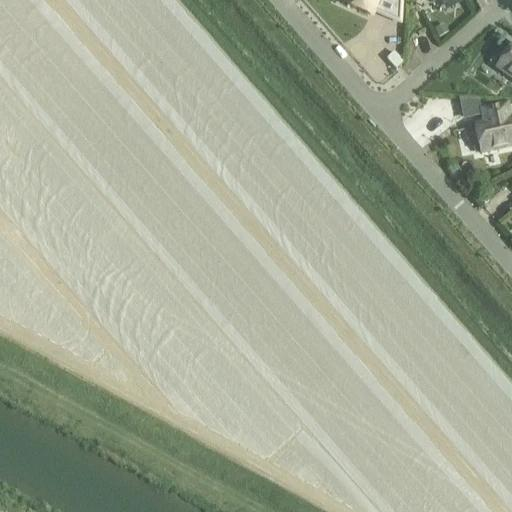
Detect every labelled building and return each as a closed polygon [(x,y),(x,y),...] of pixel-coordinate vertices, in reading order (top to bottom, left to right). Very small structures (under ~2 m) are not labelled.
[(341,0),(347,2),(346,6),(370,17),(372,12),(399,24),(400,0),(341,0)] [(443,27),(434,32),(438,40),(447,36),(443,27)] [(511,47),(497,69),(511,79),(511,47)] [(395,72),(403,65),(394,55),(386,62),(395,72)] [(477,101),(459,100),(463,120),(480,116),(477,101)] [(511,120),(508,122),(505,109),(484,114),(486,126),(474,129),(476,135),(471,135),(475,150),(479,149),(480,155),(511,147),(511,120)]
